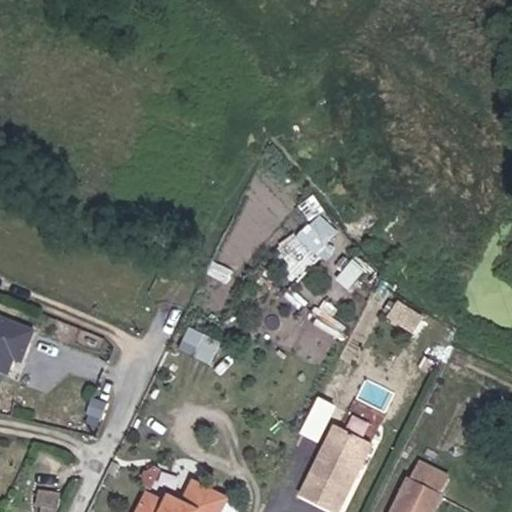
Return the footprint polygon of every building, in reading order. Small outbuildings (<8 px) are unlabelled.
[(191,215),(204,220),(213,198),(200,193),(191,215)] [(278,246),(294,270),(345,235),(328,211),(278,246)] [(425,317),(399,304),(392,317),(419,331),(425,317)] [(43,334),(0,317),(0,370),(16,376),(26,353),(30,345),(37,348),(43,334)] [(222,344),(191,328),(181,347),(213,363),(222,344)] [(34,356),(37,348),(30,345),(26,353),(34,356)] [(118,407),(126,392),(111,384),(103,399),(118,407)] [(337,511),(340,511),(375,443),(341,426),(305,496),(337,511)] [(442,493),(450,479),(421,464),(413,478),(442,493)] [(432,511),(442,493),(413,478),(396,511),(432,511)] [(187,502),(206,510),(216,488),(198,480),(187,502)] [(227,511),(234,497),(216,488),(206,510),(187,502),(175,495),(172,503),(155,495),(146,511),(227,511)]
